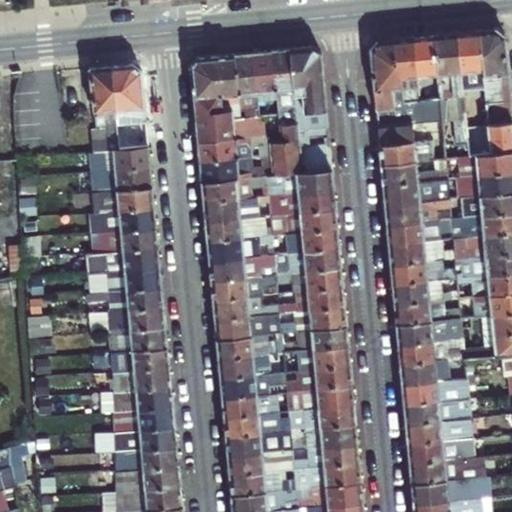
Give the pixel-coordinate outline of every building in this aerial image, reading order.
[(495,32),(480,33),(489,129),(511,126),(511,106),(506,38),(495,32)] [(489,129),(480,33),(457,35),(470,159),(492,156),(489,129)] [(470,159),(457,35),(433,38),(439,96),(440,102),(442,123),(455,122),(459,160),(470,159)] [(433,38),(413,39),(417,81),(424,80),(426,98),(439,96),(433,38)] [(417,81),(413,39),(393,41),(397,84),(401,84),(417,83),(417,81)] [(397,84),(393,41),(378,43),(370,53),(376,113),(379,148),(415,145),(434,143),(435,162),(446,161),(442,123),(440,102),(413,104),(404,105),(401,84),(397,84)] [(306,48),(290,50),(294,90),(297,124),(298,135),(328,132),(321,59),(306,48)] [(290,50),(271,51),(279,113),(290,112),(288,90),(294,90),(290,50)] [(279,113),(271,51),(252,54),(259,110),(260,117),(270,115),(274,115),(279,115),(279,113)] [(242,118),(252,117),(260,117),(259,110),(252,54),(235,55),(241,108),(241,112),(242,118)] [(191,70),(193,100),(215,99),(216,105),(221,104),(223,123),(235,122),(235,112),(241,112),(241,108),(235,55),(197,59),(191,70)] [(130,65),(112,67),(118,151),(148,148),(140,73),(130,65)] [(112,67),(88,70),(94,129),(104,128),(106,145),(90,146),(91,154),(98,154),(118,151),(112,67)] [(193,100),(196,124),(223,123),(221,104),(216,105),(215,99),(193,100)] [(281,131),(281,136),(298,135),(297,124),(288,124),(289,127),(287,127),(287,121),(280,122),(281,131)] [(196,124),(197,143),(246,139),(251,139),(265,137),(271,137),(270,132),(270,125),(236,127),(235,122),(223,123),(196,124)] [(511,126),(489,129),(492,156),(511,154),(511,126)] [(94,129),(88,129),(89,134),(90,146),(106,145),(104,128),(94,129)] [(281,136),(271,137),(273,158),(273,159),(300,157),(298,135),(281,136)] [(198,149),(200,164),(253,159),(251,139),(246,139),(197,143),(198,149)] [(379,148),(381,168),(417,164),(435,162),(434,143),(415,145),(379,148)] [(91,154),(93,175),(150,169),(148,148),(118,151),(98,154),(91,154)] [(479,169),(480,179),(511,175),(511,154),(492,156),(470,159),(459,160),(446,161),(447,171),(479,169)] [(300,157),(273,159),(275,178),(302,175),(301,161),(300,157)] [(253,159),(200,164),(201,184),(238,181),(268,178),(275,178),(273,159),(273,158),(267,158),(268,172),(254,173),(253,159)] [(310,160),(301,161),(302,175),(332,172),(331,158),(310,160)] [(381,168),(383,188),(448,182),(447,175),(440,176),(439,173),(418,175),(417,164),(381,168)] [(93,175),(96,197),(152,191),(151,181),(150,169),(93,175)] [(278,198),(299,196),(334,193),(332,172),(302,175),(275,178),(268,178),(269,191),(270,198),(278,198)] [(449,202),(511,196),(511,175),(480,179),(448,182),(449,202)] [(201,184),(203,204),(240,201),(261,199),(270,198),(269,191),(239,193),(238,181),(201,184)] [(448,182),(383,188),(385,203),(385,208),(433,204),(449,202),(448,182)] [(96,197),(98,216),(153,211),(152,191),(96,197)] [(299,196),(301,214),(336,211),(334,193),(299,196)] [(451,222),(511,215),(511,196),(449,202),(450,211),(450,213),(451,216),(451,222)] [(88,197),(90,216),(98,216),(96,197),(88,197)] [(279,206),(278,198),(270,198),(270,205),(270,207),(279,206)] [(203,204),(205,223),(241,220),(271,217),(271,210),(241,212),(240,201),(203,204)] [(385,208),(387,227),(451,222),(451,216),(450,213),(434,215),(433,204),(385,208)] [(98,216),(100,236),(155,230),(153,211),(98,216)] [(280,236),(303,235),(337,231),(336,211),(301,214),(271,217),(272,229),(273,237),(280,236)] [(453,241),(511,235),(511,215),(451,222),(453,241)] [(98,216),(90,216),(85,216),(88,237),(100,236),(98,216)] [(205,223),(207,244),(243,240),(241,220),(205,223)] [(451,222),(387,227),(389,247),(453,241),(451,222)] [(264,230),(265,238),(267,238),(273,237),(272,229),(264,230)] [(155,230),(100,236),(102,256),(122,254),(157,251),(155,230)] [(275,256),(305,254),(340,251),(337,231),(303,235),(304,246),(274,249),(275,256)] [(455,261),(511,255),(511,235),(453,241),(454,253),(455,261)] [(100,236),(88,237),(89,256),(102,256),(100,236)] [(207,244),(209,262),(245,259),(243,240),(207,244)] [(389,247),(391,267),(455,261),(454,253),(453,241),(389,247)] [(122,254),(102,256),(104,276),(124,274),(159,271),(157,251),(122,254)] [(284,276),(307,274),(341,270),(341,265),(340,251),(305,254),(306,266),(276,269),(276,270),(277,277),(284,276)] [(511,255),(455,261),(457,281),(511,275),(511,255)] [(209,262),(211,284),(247,280),(271,278),(277,277),(276,270),(246,273),(245,259),(209,262)] [(391,267),(392,286),(443,282),(457,281),(455,261),(391,267)] [(279,297),(309,294),(343,291),(341,270),(307,274),(308,285),(278,288),(279,297)] [(104,276),(106,295),(161,290),(159,271),(124,274),(104,276)] [(490,284),(491,298),(511,296),(511,275),(457,281),(458,287),(490,284)] [(247,280),(211,284),(213,303),(249,299),(247,280)] [(392,286),(394,308),(431,305),(453,302),(459,302),(458,294),(445,295),(443,282),(392,286)] [(0,284),(0,295),(13,293),(12,283),(0,284)] [(161,290),(106,295),(107,315),(163,309),(161,290)] [(343,291),(309,294),(310,314),(345,311),(343,291)] [(461,320),(493,317),(511,315),(511,296),(491,298),(459,302),(460,308),(460,311),(461,320)] [(249,299),(213,303),(215,323),(251,320),(274,318),(280,317),(280,309),(250,312),(249,299)] [(394,308),(396,326),(461,320),(460,311),(432,314),(431,305),(394,308)] [(163,309),(107,315),(108,336),(165,330),(163,309)] [(280,309),(280,317),(288,317),(287,309),(280,309)] [(310,314),(312,333),(347,330),(345,311),(310,314)] [(511,315),(493,317),(495,340),(511,338),(511,315)] [(251,320),(215,323),(217,343),(253,339),(251,320)] [(398,349),(435,345),(463,343),(461,320),(396,326),(398,349)] [(165,330),(108,336),(109,357),(167,351),(165,330)] [(290,356),(314,353),(349,350),(347,330),(312,333),(313,343),(291,346),(290,336),(282,336),(284,356),(290,356)] [(465,363),(504,359),(511,358),(511,338),(495,340),(496,352),(464,355),(465,363)] [(217,343),(219,362),(255,359),(269,358),(269,348),(254,349),(253,339),(217,343)] [(400,369),(437,365),(435,345),(398,349),(400,369)] [(314,353),(316,372),(351,369),(349,350),(314,353)] [(167,351),(109,357),(111,377),(168,370),(168,364),(167,351)] [(255,359),(219,362),(220,381),(257,378),(269,377),(286,375),(285,363),(284,356),(279,357),(269,358),(255,359)] [(401,380),(402,389),(439,385),(437,365),(400,369),(401,380)] [(351,369),(316,372),(317,382),(294,385),(294,388),(287,388),(288,395),(295,395),(318,393),(353,390),(351,369)] [(111,386),(111,396),(170,390),(168,370),(111,377),(111,386)] [(220,381),(222,401),(258,398),(270,397),(288,395),(287,388),(286,375),(269,377),(257,378),(220,381)] [(439,385),(402,389),(404,408),(469,402),(467,384),(439,385)] [(111,396),(112,416),(172,410),(170,390),(111,396)] [(318,393),(320,412),(355,409),(353,390),(318,393)] [(222,401),(224,420),(260,417),(289,415),(289,406),(289,405),(259,408),(258,398),(222,401)] [(404,408),(406,428),(471,422),(469,403),(469,402),(404,408)] [(289,406),(289,415),(304,414),(304,405),(289,406)] [(298,433),(321,431),(356,428),(355,409),(320,412),(321,424),(291,426),(291,434),(298,433)] [(172,410),(112,416),(114,436),(174,431),(172,410)] [(260,417),(224,420),(226,439),(262,436),(286,434),(291,434),(291,426),(289,415),(260,417)] [(406,428),(408,449),(473,442),(471,423),(471,422),(406,428)] [(321,431),(323,450),(358,448),(356,428),(321,431)] [(174,431),(114,436),(115,457),(122,457),(141,455),(176,451),(174,431)] [(291,434),(293,453),(300,453),(298,433),(291,434)] [(262,436),(226,439),(228,459),(264,456),(293,453),(291,434),(286,434),(262,436)] [(408,449),(410,469),(475,462),(473,442),(408,449)] [(303,472),(325,470),(360,467),(358,448),(323,450),(324,461),(303,463),(303,465),(294,466),(295,473),(303,472)] [(115,466),(115,477),(178,471),(176,451),(141,455),(122,457),(115,457),(115,466)] [(10,469),(7,452),(0,454),(0,457),(3,471),(10,469)] [(228,459),(230,478),(266,475),(288,473),(295,473),(294,466),(287,466),(287,463),(265,464),(264,456),(228,459)] [(487,481),(486,461),(475,462),(477,482),(487,481)] [(410,469),(412,489),(477,482),(475,462),(410,469)] [(297,492),(327,489),(362,485),(360,467),(325,470),(326,480),(296,483),(297,492)] [(0,495),(14,491),(10,471),(0,474),(0,495)] [(115,477),(115,497),(180,491),(178,471),(115,477)] [(266,475),(230,478),(230,486),(231,498),(268,494),(297,492),(296,483),(296,479),(295,473),(288,473),(289,484),(267,486),(266,475)] [(478,491),(479,502),(491,501),(490,481),(487,481),(477,482),(478,491)] [(412,489),(414,508),(479,502),(478,491),(477,482),(412,489)] [(301,511),(305,511),(329,509),(364,506),(363,494),(362,485),(327,489),(328,500),(298,503),(298,505),(298,511),(301,511)] [(114,511),(170,511),(182,511),(180,491),(115,497),(114,511)] [(268,494),(231,498),(232,511),(298,511),(298,505),(292,505),(292,503),(269,506),(268,494)] [(414,508),(413,511),(479,511),(479,502),(414,508)]
